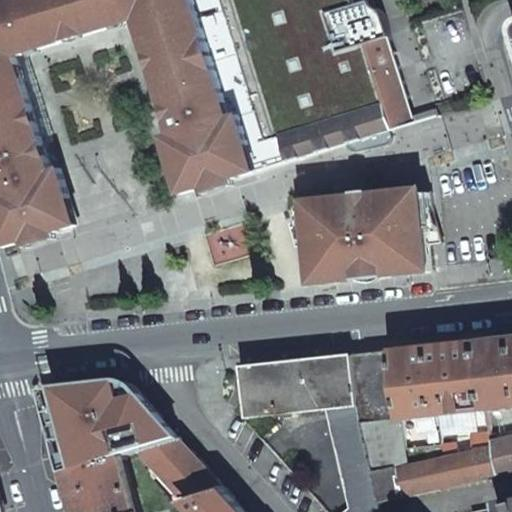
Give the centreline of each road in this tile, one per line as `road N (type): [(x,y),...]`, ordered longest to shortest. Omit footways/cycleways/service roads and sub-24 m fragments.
road 1 (secondary): [(160,340),(511,302)]
road 2 (residential): [(160,340),(175,395),(276,511)]
road 3 (secondary): [(0,357),(160,340)]
road 4 (tertiary): [(37,511),(0,367)]
